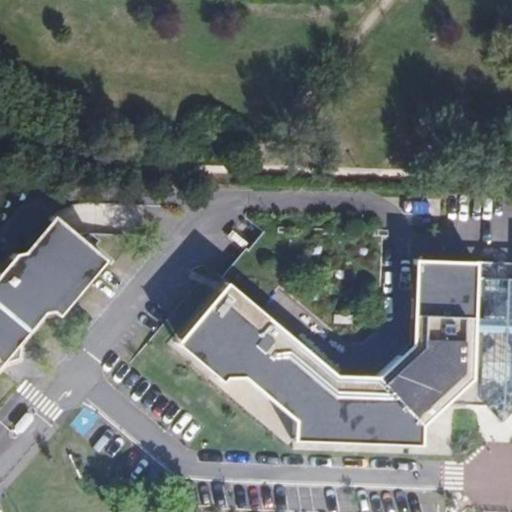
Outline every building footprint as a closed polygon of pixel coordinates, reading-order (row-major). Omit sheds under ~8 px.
[(0,359),(17,353),(19,336),(42,309),(51,307),(99,250),(52,211),(22,247),(4,269),(0,269),(0,359)] [(0,269),(4,269),(22,247),(12,248),(0,263),(0,269)] [(99,250),(51,307),(57,312),(105,255),(99,250)] [(261,324),(219,291),(183,335),(230,373),(241,376),(294,419),(294,427),(423,431),(424,423),(448,403),(486,404),(503,424),(511,415),(511,281),(472,280),(473,264),(410,262),(407,348),(378,371),(334,370),(284,330),(261,324)] [(225,283),(219,291),(261,324),(284,330),(225,283)] [(230,373),(183,335),(180,339),(227,377),(230,373)] [(19,416),(9,428),(9,429),(8,430),(8,433),(9,435),(10,436),(12,437),(15,437),(17,435),(27,423),(28,420),(27,417),(25,416),(23,415),(21,415),(19,416)] [(423,438),(423,431),(294,427),(294,433),(423,438)]
